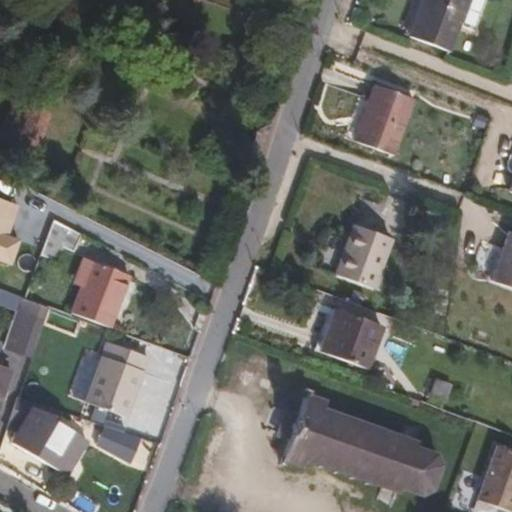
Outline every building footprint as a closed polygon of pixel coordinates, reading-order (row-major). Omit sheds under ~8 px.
[(452,22),(460,0),(416,0),(404,34),(443,48),(452,22)] [(466,28),(476,0),(460,0),(452,22),(466,28)] [(390,158),(411,102),(373,88),(352,144),(390,158)] [(0,139),(25,150),(40,114),(10,101),(0,124),(0,139)] [(0,264),(1,265),(9,241),(0,238),(0,207),(1,204),(0,203),(0,264)] [(368,290),(388,239),(350,224),(330,275),(368,290)] [(511,290),(511,235),(508,233),(489,281),(511,290)] [(106,331),(125,276),(84,261),(65,317),(106,331)] [(0,289),(0,305),(15,311),(21,298),(0,289)] [(317,349),(332,308),(325,305),(309,346),(317,349)] [(362,367),(378,326),(332,308),(317,349),(362,367)] [(24,358),(37,319),(21,314),(8,352),(24,358)] [(124,417),(145,357),(106,343),(84,402),(124,417)] [(446,396),(451,383),(434,377),(429,389),(446,396)] [(396,435),(383,431),(385,427),(380,426),(379,429),(369,425),(370,422),(366,420),(365,424),(353,419),(354,416),(350,415),(349,418),(338,414),(339,411),(335,409),(334,412),(322,408),(325,399),(305,391),(306,388),(302,387),(293,412),(284,436),(279,449),(304,458),(316,463),(314,467),(318,469),(320,464),(332,469),(330,473),(334,475),(335,470),(347,475),(345,479),(349,481),(351,476),(363,481),(361,485),(364,486),(366,482),(379,487),(377,491),(381,492),(382,488),(395,492),(397,487),(419,496),(428,491),(438,466),(433,452),(413,445),(414,442),(400,437),(402,433),(397,432),(396,435)] [(284,436),(293,412),(280,408),(271,431),(284,436)] [(57,457),(70,434),(48,421),(26,412),(7,443),(50,469),(57,457)] [(67,463),(81,440),(70,434),(57,457),(67,463)] [(505,511),(511,511),(511,452),(500,448),(479,502),(505,511)] [(300,467),(304,458),(279,449),(273,463),(277,465),(280,459),(300,467)] [(476,498),(478,479),(462,477),(459,495),(476,498)]
